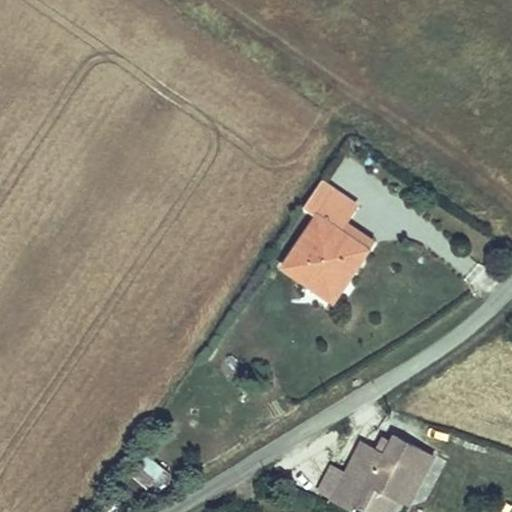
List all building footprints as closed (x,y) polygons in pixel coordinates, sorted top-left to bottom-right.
[(314,184),(296,210),(311,219),(276,270),(327,304),(363,253),(332,232),(348,207),(314,184)] [(402,488),(428,441),(409,430),(400,426),(397,431),(390,445),(383,441),(368,433),(336,489),(355,500),(371,471),(402,488)] [(390,445),(397,431),(390,427),(383,441),(390,445)] [(413,494),(439,447),(428,441),(402,488),(413,494)] [(140,472),(151,481),(164,465),(154,456),(140,472)]
